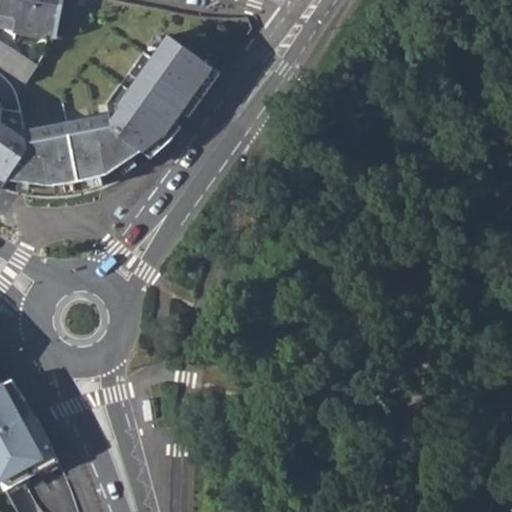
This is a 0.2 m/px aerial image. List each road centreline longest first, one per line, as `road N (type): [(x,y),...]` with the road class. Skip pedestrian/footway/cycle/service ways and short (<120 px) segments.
road 1 (residential): [(304,15),(109,289)]
road 2 (tertiary): [(91,357),(134,511)]
